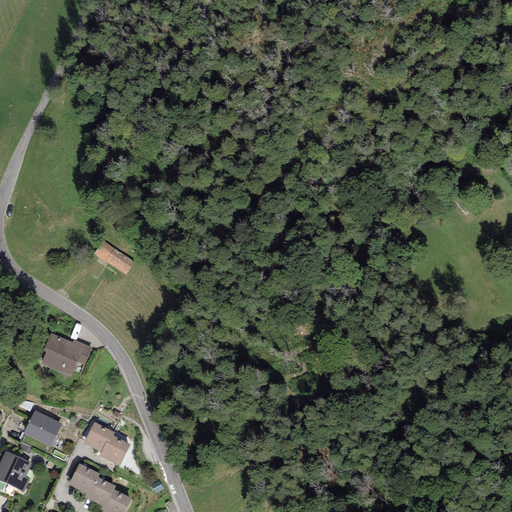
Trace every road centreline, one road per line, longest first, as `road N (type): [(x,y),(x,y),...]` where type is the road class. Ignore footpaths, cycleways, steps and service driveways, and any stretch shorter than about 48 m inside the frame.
road 1 (tertiary): [(190,511),(114,344),(9,268),(0,249)]
road 2 (unclassified): [(0,209),(85,0)]
